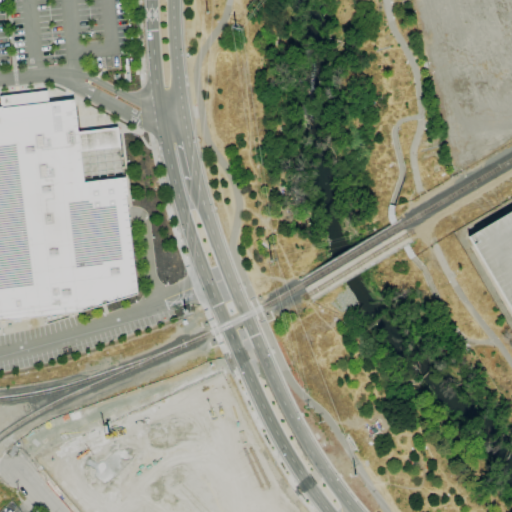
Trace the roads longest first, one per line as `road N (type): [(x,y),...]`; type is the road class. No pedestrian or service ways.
road 1 (secondary): [(151,0),(158,104),(186,225),(281,442),(329,511)]
road 2 (secondary): [(357,511),(279,392),(227,274),(197,177)]
